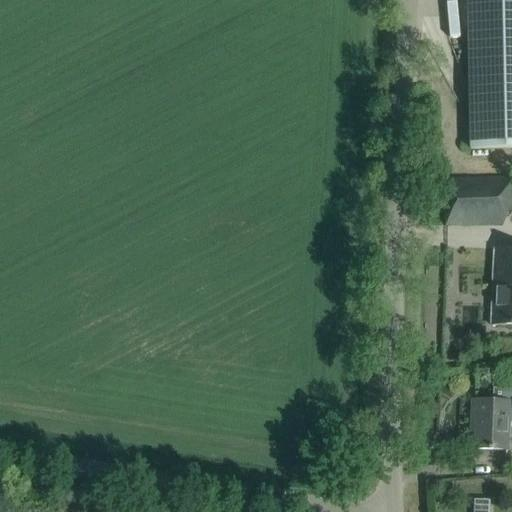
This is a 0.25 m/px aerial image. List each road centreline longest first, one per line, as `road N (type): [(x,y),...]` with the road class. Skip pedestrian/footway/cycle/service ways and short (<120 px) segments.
road 1 (unclassified): [(378,510),(392,0)]
road 2 (unclassified): [(309,511),(0,460)]
